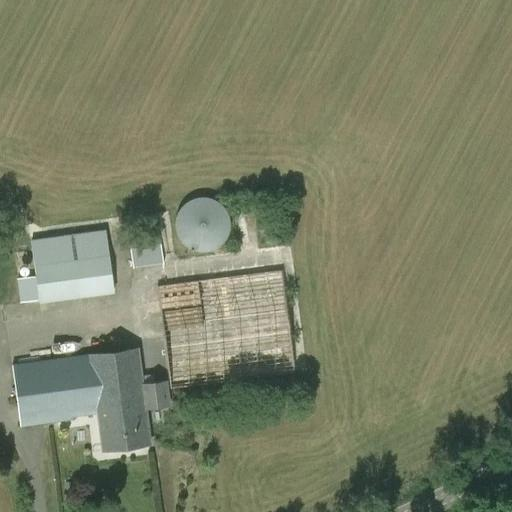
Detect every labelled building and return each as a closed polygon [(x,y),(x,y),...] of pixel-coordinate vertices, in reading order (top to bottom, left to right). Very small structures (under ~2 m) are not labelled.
[(214,194),(170,208),(185,254),(229,240),(214,194)] [(132,266),(163,262),(158,230),(128,234),(132,266)] [(20,303),(39,300),(39,303),(114,293),(105,231),(31,241),(36,276),(17,279),(20,303)] [(155,284),(169,392),(296,375),(282,268),(155,284)] [(97,413),(102,449),(102,450),(150,444),(145,408),(169,405),(166,381),(141,385),(137,349),(88,356),(88,355),(12,365),(20,426),(70,419),(70,416),(97,413)]
